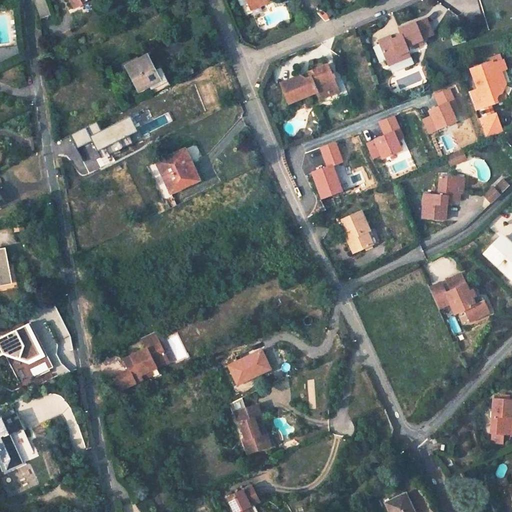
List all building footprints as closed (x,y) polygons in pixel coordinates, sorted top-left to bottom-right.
[(255,9),(271,2),(269,0),(262,3),(260,0),(252,3),(255,9)] [(404,36),(394,40),(392,37),(382,41),(390,59),(400,55),(400,53),(410,49),(408,45),(414,43),(416,48),(425,45),(423,39),(424,38),(416,19),(402,26),(400,27),(404,36)] [(19,46),(0,47),(0,61),(20,53),(19,46)] [(410,49),(400,53),(400,55),(390,59),(391,62),(412,54),(410,49)] [(147,55),(126,65),(139,91),(148,87),(152,94),(169,85),(161,68),(155,71),(147,55)] [(291,100),(317,89),(320,95),(332,91),(329,86),(338,82),(329,60),(311,67),(300,72),(282,80),(291,100)] [(467,93),(474,110),(484,107),(483,103),(488,101),(489,105),(496,102),(495,99),(497,94),(500,93),(504,84),(499,71),(505,69),(501,60),(491,64),(490,61),(469,69),(477,89),(467,93)] [(497,94),(495,99),(496,102),(505,99),(500,93),(497,94)] [(484,107),(488,116),(492,114),(489,105),(488,101),(483,103),(484,107)] [(477,120),(484,139),(501,132),(495,113),(492,114),(488,116),(477,120)] [(128,116),(97,129),(94,122),(85,126),(95,150),(99,148),(102,156),(138,140),(128,116)] [(75,148),(89,141),(83,128),(69,134),(75,148)] [(185,149),(157,162),(171,193),(184,187),(182,183),(198,175),(185,149)] [(459,151),(446,157),(449,164),(456,161),(456,162),(463,159),(459,151)] [(198,175),(182,183),(184,187),(200,180),(198,175)] [(438,185),(438,194),(425,193),(424,217),(445,218),(447,204),(447,198),(451,199),(459,199),(460,191),(454,190),(454,183),(455,177),(439,175),(438,185)] [(502,179),(495,187),(502,193),(509,186),(502,179)] [(491,188),(481,197),(489,205),(499,196),(491,188)] [(345,236),(353,253),(379,241),(373,228),(370,230),(361,211),(341,220),(348,234),(345,236)] [(511,244),(502,235),(485,253),(511,279),(511,244)] [(5,260),(1,261),(5,280),(9,279),(5,260)] [(442,287),(430,293),(436,305),(444,301),(445,305),(450,315),(460,311),(465,323),(484,314),(478,302),(473,304),(470,298),(474,296),(471,290),(467,291),(459,274),(450,278),(451,283),(447,285),(450,291),(445,293),(442,287)] [(440,283),(428,288),(430,293),(442,287),(440,283)] [(48,358),(39,353),(31,337),(33,333),(34,329),(31,322),(0,337),(0,355),(4,353),(19,384),(34,377),(35,379),(50,371),(49,369),(53,368),(48,358)] [(48,358),(34,329),(33,333),(31,337),(39,353),(48,358)] [(147,350),(123,361),(128,371),(113,378),(119,391),(151,376),(149,372),(168,363),(154,332),(141,338),(147,350)] [(261,349),(228,365),(237,385),(271,369),(261,349)] [(511,397),(493,396),(491,435),(510,435),(511,416),(511,397)] [(241,423),(246,440),(244,440),(247,454),(253,452),(257,445),(267,442),(263,428),(260,429),(257,416),(263,414),(260,404),(237,410),(240,423),(241,423)] [(23,463),(9,434),(22,428),(15,412),(4,417),(1,416),(0,418),(0,456),(6,470),(23,463)] [(267,442),(257,445),(253,452),(271,447),(266,428),(263,428),(267,442)] [(244,511),(242,507),(247,505),(256,501),(249,486),(225,497),(231,511),(244,511)] [(386,503),(390,511),(413,511),(405,494),(386,503)]
